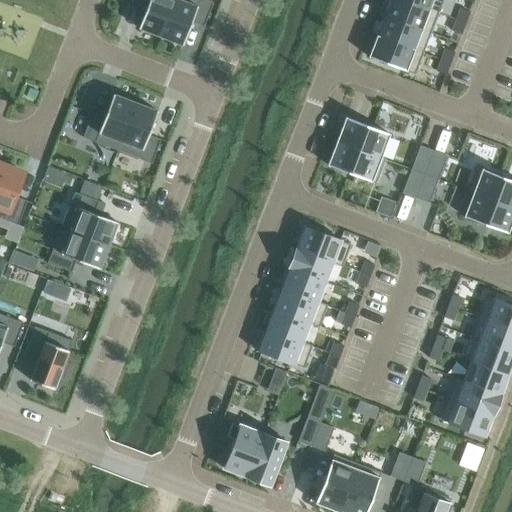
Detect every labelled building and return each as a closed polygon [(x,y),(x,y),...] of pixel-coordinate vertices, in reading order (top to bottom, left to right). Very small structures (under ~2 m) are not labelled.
[(135,0),(147,5),(139,28),(161,37),(175,0),(135,0)] [(206,0),(199,0),(197,7),(178,0),(175,0),(161,37),(183,46),(192,22),(204,27),(213,3),(206,0)] [(404,0),(390,0),(384,15),(431,33),(438,13),(404,0)] [(404,0),(438,13),(443,0),(404,0)] [(460,8),(456,20),(465,23),(470,12),(460,8)] [(384,15),(377,36),(423,53),(431,33),(384,15)] [(456,20),(452,31),(461,34),(465,23),(456,20)] [(377,36),(369,57),(415,74),(423,53),(377,36)] [(445,49),(441,60),(450,63),(454,52),(445,49)] [(441,60),(437,71),(446,75),(450,63),(441,60)] [(92,113),(83,138),(117,151),(135,103),(113,95),(104,118),(92,113)] [(158,112),(135,103),(117,151),(152,164),(161,140),(149,135),(158,112)] [(346,117),(337,141),(385,160),(386,159),(381,157),(390,134),(346,117)] [(337,141),(328,165),(376,184),(385,160),(337,141)] [(420,146),(411,170),(425,175),(434,151),(420,146)] [(434,151),(425,175),(438,180),(447,156),(434,151)] [(2,165),(0,169),(0,218),(18,225),(27,201),(15,197),(24,173),(2,165)] [(511,180),(477,167),(468,191),(511,207),(511,180)] [(411,170),(402,193),(416,198),(425,175),(411,170)] [(425,175),(416,198),(429,203),(438,180),(425,175)] [(91,189),(80,185),(77,193),(88,197),(91,189)] [(473,194),(464,217),(508,233),(511,222),(511,207),(468,191),(468,192),(473,194)] [(77,193),(75,192),(61,228),(108,246),(117,222),(94,214),(99,201),(88,197),(77,193)] [(304,227),(296,248),(343,266),(351,245),(304,227)] [(108,246),(61,228),(47,263),(72,272),(76,260),(100,269),(108,246)] [(296,248),(288,268),(326,283),(333,263),(342,267),(343,266),(296,248)] [(16,251),(11,263),(22,268),(27,256),(16,251)] [(365,261),(360,273),(370,276),(374,265),(365,261)] [(288,268),(281,289),(327,306),(328,305),(319,302),(326,283),(288,268)] [(360,273),(356,284),(366,287),(370,276),(360,273)] [(281,289),(273,309),(320,326),(327,306),(281,289)] [(453,295),(448,306),(458,310),(462,298),(453,295)] [(511,305),(486,296),(477,317),(511,329),(511,305)] [(349,302),(345,313),(354,317),(359,305),(349,302)] [(448,306),(444,317),(453,321),(458,310),(448,306)] [(273,309),(265,329),(312,347),(312,346),(303,342),(310,324),(319,327),(320,326),(273,309)] [(345,313),(341,324),(350,328),(354,317),(345,313)] [(23,323),(0,314),(0,347),(2,343),(14,347),(23,323)] [(511,329),(477,317),(470,337),(511,352),(511,329)] [(72,341),(35,327),(25,352),(39,357),(30,380),(54,389),(58,378),(64,380),(70,364),(64,362),(72,341)] [(265,329),(257,350),(304,368),(312,347),(265,329)] [(437,335),(433,346),(442,350),(447,339),(437,335)] [(511,352),(470,337),(469,338),(479,341),(471,361),(509,375),(511,366),(511,352)] [(334,342),(330,353),(339,357),(343,346),(334,342)] [(433,346),(429,358),(438,361),(442,350),(433,346)] [(330,353),(326,365),(335,368),(339,357),(330,353)] [(455,376),(455,377),(501,395),(509,375),(471,361),(464,380),(455,376)] [(276,368),(272,377),(283,382),(287,372),(276,368)] [(422,376),(418,387),(427,390),(431,379),(422,376)] [(455,377),(447,398),(494,415),(501,395),(455,377)] [(418,387),(414,398),(423,402),(427,390),(418,387)] [(447,398),(439,419),(485,436),(494,415),(447,398)] [(307,418),(298,442),(312,447),(320,423),(307,418)] [(320,423),(312,447),(325,452),(334,428),(320,423)] [(234,439),(223,468),(247,477),(264,433),(240,424),(239,427),(232,424),(228,436),(234,439)] [(264,433),(247,477),(271,486),(288,443),(264,433)] [(399,452),(390,476),(403,481),(412,457),(399,452)] [(334,455),(315,503),(338,511),(339,511),(358,464),(334,455)] [(412,457),(403,481),(417,486),(426,462),(412,457)] [(358,464),(339,511),(366,511),(381,473),(358,464)] [(426,489),(417,511),(446,511),(451,499),(426,489)]
